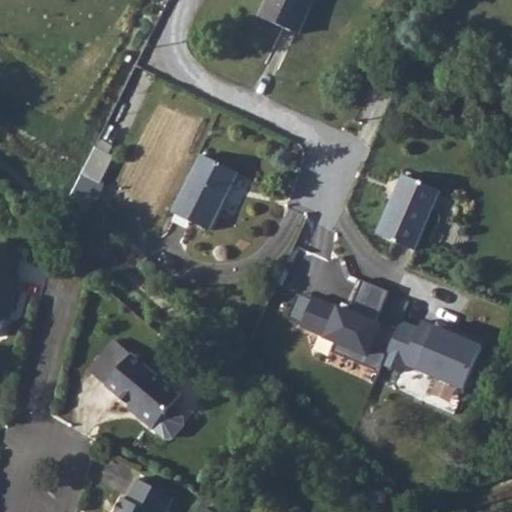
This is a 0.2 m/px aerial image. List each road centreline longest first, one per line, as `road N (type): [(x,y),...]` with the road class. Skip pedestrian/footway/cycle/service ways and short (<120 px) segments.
road 1 (track): [(373,511),(0,169)]
road 2 (residential): [(330,179),(341,146),(192,76),(179,55),(190,0)]
road 3 (unknown): [(173,224),(198,244),(239,249),(276,235),(303,200),(326,139)]
road 4 (residential): [(22,511),(33,427),(66,298)]
